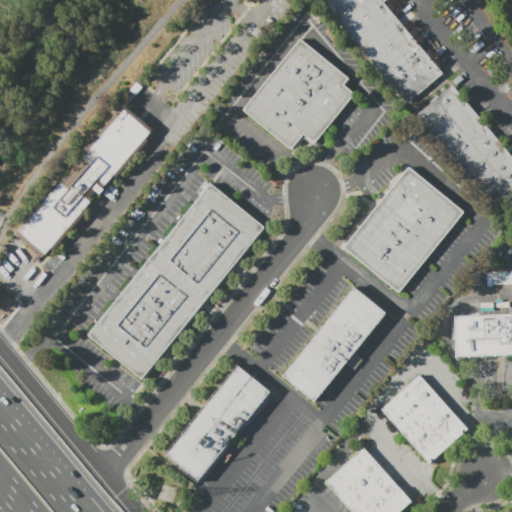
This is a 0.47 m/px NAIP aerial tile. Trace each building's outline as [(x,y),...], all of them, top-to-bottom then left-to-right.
[(407,103),(321,0),(385,0),(383,2),(424,52),(442,73),(407,103)] [(473,21),(477,19),(467,0),(456,0),(453,1),(455,5),(447,9),(451,17),(449,17),(452,24),(470,15),(473,21)] [(353,94),(313,143),(303,134),(290,150),(242,110),(300,39),(348,79),(343,85),(353,94)] [(130,90),(136,82),(142,87),(135,95),(130,90)] [(511,158),(511,195),(495,210),(416,115),(452,86),(511,158)] [(115,178),(113,177),(111,179),(110,178),(102,188),(103,189),(98,195),(94,192),(89,197),(92,200),(81,212),(84,214),(52,251),(49,249),(42,257),(36,252),(35,254),(26,247),(27,245),(14,234),(22,225),(19,223),(52,186),(54,188),(61,180),(85,152),(83,151),(115,114),(117,116),(125,107),(152,130),(144,138),(147,141),(115,178)] [(463,212),(398,293),(343,248),(408,167),(463,212)] [(87,336),(210,184),(263,227),(141,379),(87,336)] [(313,402),(280,375),(351,286),(384,313),(313,402)] [(511,354),(455,357),(454,316),(511,314),(511,354)] [(387,358),(390,353),(398,359),(394,364),(387,358)] [(197,480),(166,455),(237,367),(268,392),(197,480)] [(428,463),(380,410),(419,376),(421,379),(422,378),(453,414),(454,413),(467,428),(428,463)] [(337,457),(346,445),(350,448),(341,460),(337,457)] [(351,511),(324,482),(362,447),(411,502),(399,511),(351,511)]
